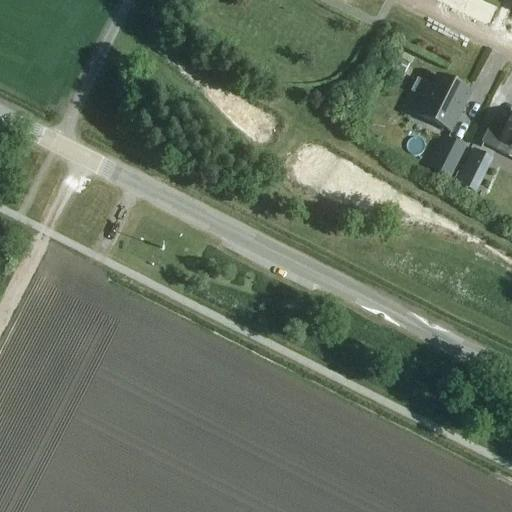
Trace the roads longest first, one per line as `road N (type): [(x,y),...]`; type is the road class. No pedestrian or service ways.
road 1 (tertiary): [(511,372),(0,113)]
road 2 (track): [(60,143),(128,0)]
